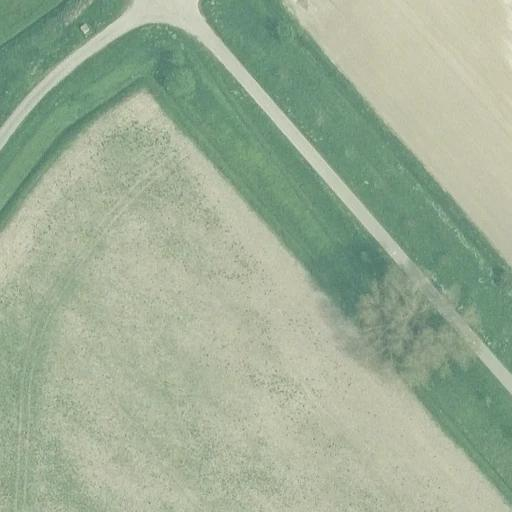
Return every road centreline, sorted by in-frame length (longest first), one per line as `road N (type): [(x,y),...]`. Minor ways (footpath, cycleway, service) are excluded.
road 1 (unclassified): [(511,387),(171,0)]
road 2 (unclassified): [(0,137),(54,75),(153,0)]
